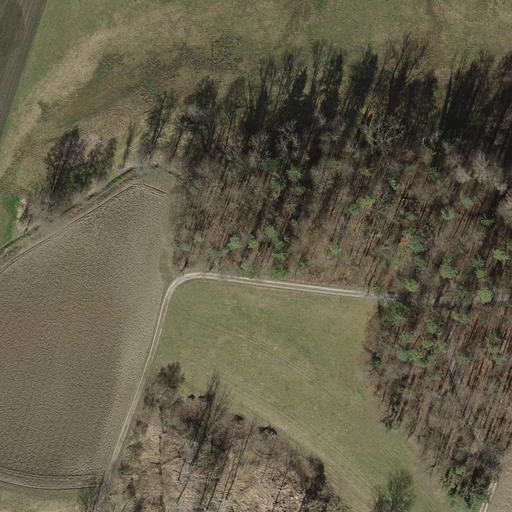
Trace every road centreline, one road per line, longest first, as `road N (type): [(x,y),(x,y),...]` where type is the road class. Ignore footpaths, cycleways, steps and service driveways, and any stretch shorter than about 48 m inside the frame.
road 1 (track): [(94,511),(180,278),(464,303),(511,298)]
road 2 (track): [(464,303),(450,361),(498,469),(483,511)]
